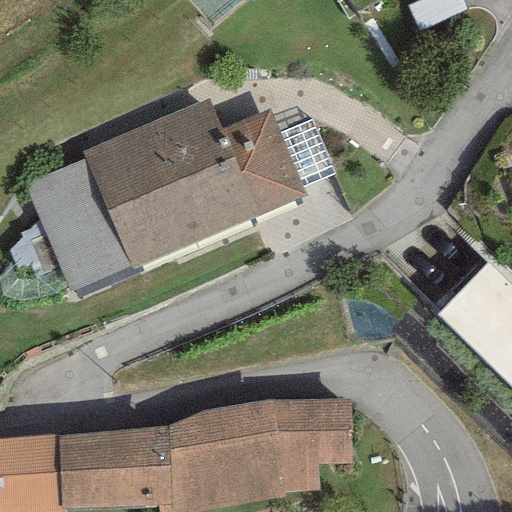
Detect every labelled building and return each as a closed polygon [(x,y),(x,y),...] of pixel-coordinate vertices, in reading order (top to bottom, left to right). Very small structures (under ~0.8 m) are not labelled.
[(416,32),(465,8),(461,0),(417,0),(405,7),(416,32)] [(129,267),(130,270),(303,197),(300,188),(277,135),(267,110),(221,130),(206,99),(79,152),(83,157),(129,267)] [(310,122),(277,135),(300,188),(331,174),(310,122)] [(22,183),(68,293),(129,267),(83,157),(22,183)] [(511,291),(484,265),(435,315),(511,389),(511,291)] [(316,490),(316,464),(351,463),(349,400),(270,402),(200,412),(167,426),(170,506),(157,507),(157,511),(192,511),(283,498),(282,493),(316,490)] [(167,426),(56,436),(59,508),(157,507),(170,506),(167,426)] [(59,511),(59,508),(56,436),(0,438),(0,511),(59,511)]
